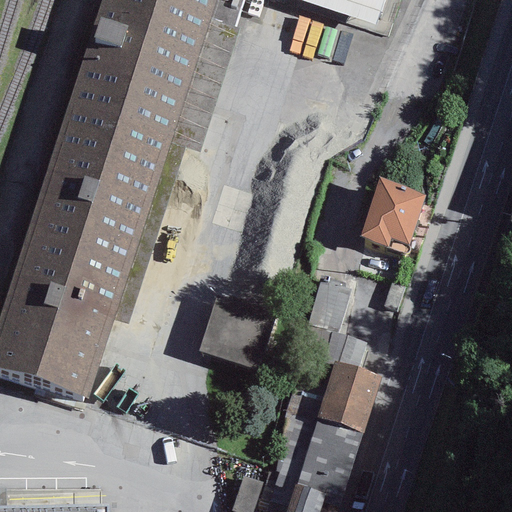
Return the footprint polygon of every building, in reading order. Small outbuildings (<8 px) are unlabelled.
[(101,0),(0,313),(0,368),(89,397),(115,319),(209,21),(234,29),(242,0),(101,0)] [(378,12),(343,0),(298,0),(374,25),(378,12)] [(384,0),(343,0),(378,12),(381,12),(384,0)] [(234,29),(209,21),(115,319),(129,324),(185,146),(196,150),(234,29)] [(426,193),(379,177),(358,238),(405,254),(426,193)] [(341,284),(328,280),(327,284),(319,282),(306,324),(332,332),(338,334),(351,290),(340,286),(341,284)] [(404,287),(391,283),(383,307),(396,312),(404,287)] [(277,319),(216,297),(197,351),(258,373),(277,319)] [(338,334),(332,332),(324,358),(334,362),(357,369),(366,343),(338,334)] [(357,369),(334,362),(321,407),(317,417),(363,432),(382,377),(357,369)] [(317,417),(321,407),(291,396),(283,418),(289,420),(273,461),(279,463),(275,474),(279,475),(275,487),(292,493),(317,417)] [(336,511),(363,432),(317,417),(292,493),(285,511),(336,511)] [(252,511),(262,484),(242,477),(231,510),(236,511),(252,511)]
